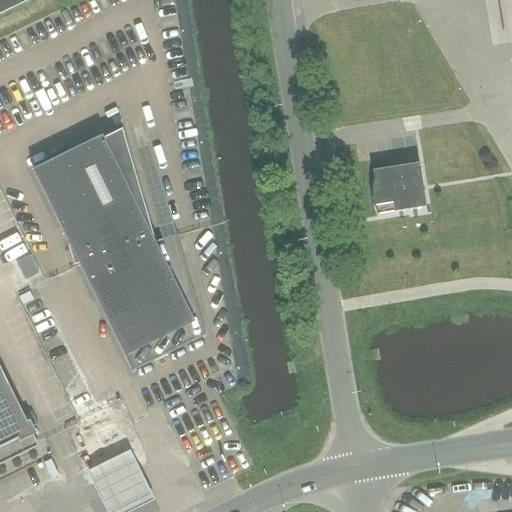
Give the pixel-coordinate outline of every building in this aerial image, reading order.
[(0,0),(0,16),(33,0),(0,0)] [(122,130),(34,174),(133,373),(206,336),(177,236),(155,242),(122,130)] [(373,172),(374,180),(373,187),(372,195),(373,202),(374,209),(377,216),(426,208),(419,165),(373,172)] [(0,461),(36,443),(0,369),(0,461)] [(131,448),(88,470),(109,511),(125,511),(155,498),(131,448)]
